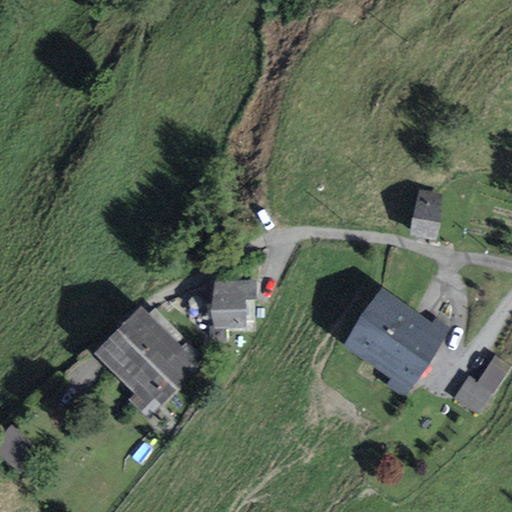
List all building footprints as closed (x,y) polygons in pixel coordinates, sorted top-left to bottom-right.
[(448,196),(422,194),(417,238),(443,241),(448,196)] [(256,282),(216,281),(216,327),(248,327),(248,298),(256,298),(256,282)] [(434,325),(385,291),(348,343),(395,376),(391,383),(404,392),(450,329),(437,320),(434,325)] [(181,348),(145,310),(101,353),(139,392),(134,397),(142,406),(155,394),(162,401),(190,373),(185,368),(198,355),(187,343),(181,348)] [(511,372),(511,369),(498,359),(478,386),(470,380),(455,401),(480,418),(511,372)] [(12,421),(0,437),(0,452),(25,471),(44,445),(12,421)]
